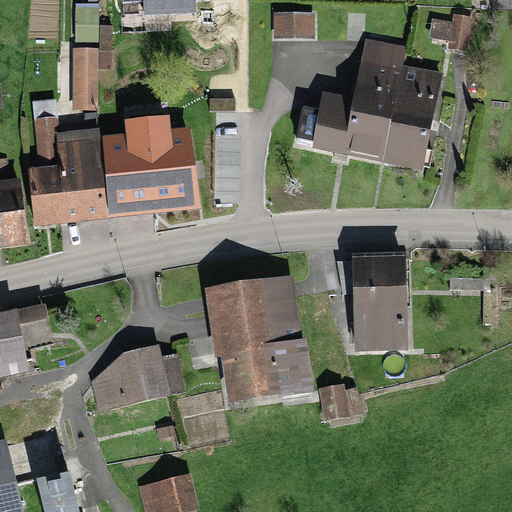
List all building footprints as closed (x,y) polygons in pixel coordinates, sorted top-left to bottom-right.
[(196,0),(143,0),(144,13),(197,11),(196,0)] [(313,14),(275,14),(275,36),(313,36),(313,14)] [(448,16),(446,50),(466,51),(468,18),(448,16)] [(319,148),(416,172),(439,77),(403,69),(405,60),(366,51),(353,102),(331,97),(319,148)] [(24,125),(33,226),(196,212),(188,123),(142,127),(143,139),(95,143),(94,134),(54,137),(53,123),(24,125)] [(0,246),(18,246),(14,182),(0,182),(0,246)] [(357,264),(353,350),(401,352),(405,266),(357,264)] [(302,394),(289,280),(211,289),(225,403),(302,394)] [(43,311),(22,313),(22,322),(44,320),(43,311)] [(0,376),(26,371),(13,312),(0,314),(0,376)] [(160,362),(156,348),(127,356),(101,380),(93,382),(103,415),(114,412),(128,460),(183,444),(170,395),(179,393),(169,360),(160,362)] [(339,390),(321,394),(328,425),(360,418),(354,393),(340,396),(339,390)] [(42,399),(0,408),(0,511),(74,511),(66,470),(77,468),(65,406),(45,411),(42,399)] [(190,475),(140,491),(146,511),(186,511),(200,508),(190,475)]
